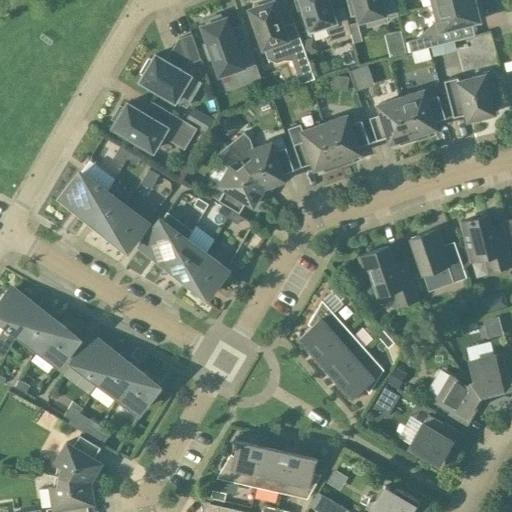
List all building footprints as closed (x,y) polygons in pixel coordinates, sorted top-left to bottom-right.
[(260,0),(254,3),(253,7),(249,9),(263,49),(279,43),(282,54),(290,51),(302,84),(314,79),(295,24),(283,28),(273,0),(269,2),(266,0),(260,0)] [(330,41),(351,34),(344,7),(332,11),(328,0),(298,0),(296,1),(300,14),(304,12),(309,30),(325,25),(330,41)] [(386,18),(397,15),(393,0),(347,0),(351,16),(357,14),(359,21),(366,19),(368,26),(386,22),(386,18)] [(457,0),(433,6),(437,20),(419,40),(409,42),(412,52),(431,47),(433,56),(452,52),(450,42),(455,41),(452,28),(479,21),(478,16),(481,13),(478,1),(473,0),(457,0)] [(221,19),(220,15),(205,20),(206,24),(201,26),(208,44),(204,45),(209,60),(213,58),(219,75),(232,71),(238,86),(260,78),(250,48),(238,52),(226,17),(221,19)] [(387,34),(391,53),(404,51),(401,31),(387,34)] [(200,59),(192,34),(179,38),(187,63),(200,59)] [(140,81),(174,101),(190,75),(155,55),(152,60),(149,58),(140,73),(143,75),(140,81)] [(492,104),(497,102),(493,83),(487,85),(484,75),(458,81),(457,78),(444,81),(453,118),(466,115),(467,120),(494,114),(492,104)] [(423,90),(400,98),(414,141),(430,136),(428,131),(435,128),(434,123),(445,119),(438,96),(426,100),(423,90)] [(414,141),(400,98),(377,105),(380,114),(369,118),(376,141),(388,137),(390,143),(397,141),(399,146),(414,141)] [(112,127),(152,151),(161,136),(184,149),(197,129),(173,114),(166,126),(127,103),(123,109),(120,107),(112,119),(116,121),(112,127)] [(346,116),(324,123),(339,167),(354,162),(352,156),(360,153),(358,148),(369,144),(361,121),(350,125),(346,116)] [(324,123),(303,131),(301,123),(287,128),(301,167),(312,163),(314,169),(322,166),(324,172),(339,167),(324,123)] [(244,132),(229,145),(268,192),(277,184),(277,183),(284,180),(282,174),(293,170),(282,138),(254,148),(251,139),(244,132)] [(123,165),(127,158),(131,151),(120,145),(112,159),(123,165)] [(225,164),(230,166),(212,196),(239,213),(246,202),(253,206),(257,199),(258,200),(268,192),(229,145),(217,154),(225,164)] [(137,164),(141,157),(131,151),(127,158),(137,164)] [(159,174),(149,169),(145,176),(155,181),(159,174)] [(86,220),(107,192),(81,172),(62,198),(88,217),(85,219),(86,220)] [(107,192),(86,220),(105,234),(127,206),(107,192)] [(208,204),(198,198),(194,204),(204,211),(208,204)] [(243,217),(221,204),(217,211),(239,224),(243,217)] [(127,206),(105,234),(126,249),(147,221),(127,206)] [(167,211),(161,220),(142,245),(168,264),(165,267),(166,267),(187,239),(186,238),(193,229),(167,211)] [(471,218),(470,220),(461,222),(471,261),(484,257),(485,261),(489,260),(492,270),(511,264),(511,263),(502,225),(491,228),(488,215),(486,215),(483,215),(481,214),(479,214),(477,215),(475,215),(472,217),(471,218)] [(454,240),(442,244),(437,229),(411,238),(429,291),(454,282),(467,278),(463,267),(454,240)] [(207,254),(187,239),(166,267),(186,282),(207,254)] [(397,272),(388,246),(359,256),(365,272),(370,270),(378,295),(391,291),(396,306),(419,299),(408,268),(397,272)] [(207,254),(186,282),(206,297),(227,269),(207,254)] [(337,284),(331,290),(341,301),(347,295),(337,284)] [(0,304),(0,322),(4,325),(0,331),(0,354),(4,357),(17,335),(38,307),(36,310),(10,291),(0,304)] [(316,354),(346,328),(322,301),(307,325),(310,327),(299,336),(316,354)] [(58,322),(38,307),(17,335),(37,350),(58,322)] [(369,327),(379,337),(385,332),(375,321),(369,327)] [(58,322),(37,350),(57,365),(78,337),(58,322)] [(367,351),(346,328),(316,354),(337,378),(367,351)] [(382,341),(377,346),(382,352),(387,347),(388,348),(394,362),(401,350),(385,332),(379,337),(382,341)] [(98,383),(118,354),(116,357),(90,338),(71,364),(98,383)] [(383,370),(367,351),(337,378),(353,397),(365,387),(370,393),(383,370)] [(138,369),(118,354),(98,383),(117,397),(138,369)] [(472,368),(464,374),(482,397),(495,394),(493,389),(502,387),(499,374),(507,372),(503,354),(494,356),(494,355),(470,361),(472,368)] [(158,384),(138,369),(117,397),(137,412),(158,384)] [(482,397),(464,374),(457,379),(451,375),(439,396),(435,404),(451,414),(456,406),(467,413),(471,405),(476,408),(482,397)] [(29,385),(19,379),(15,386),(25,392),(29,385)] [(75,421),(83,407),(72,401),(64,415),(75,421)] [(447,437),(452,429),(428,415),(423,423),(410,444),(419,449),(416,453),(440,467),(451,450),(446,447),(451,440),(447,437)] [(111,431),(90,419),(82,433),(103,445),(111,431)] [(59,476),(96,483),(98,471),(97,470),(101,463),(94,459),(100,448),(80,435),(73,447),(66,443),(55,462),(61,466),(59,476)] [(250,486),(259,447),(237,442),(234,456),(231,454),(216,479),(250,486)] [(259,447),(250,486),(282,493),(291,454),(259,447)] [(316,460),(291,454),(282,493),(307,499),(321,475),(313,471),(316,460)] [(342,487),(347,473),(335,469),(331,483),(342,487)] [(96,483),(59,476),(57,485),(50,486),(53,508),(47,509),(47,511),(88,511),(87,504),(93,503),(92,495),(93,495),(96,483)] [(413,511),(420,501),(396,487),(394,491),(385,486),(372,507),(373,507),(370,511),(413,511)] [(226,493),(212,490),(210,497),(224,501),(226,493)] [(319,492),(312,507),(323,511),(349,511),(352,506),(319,492)] [(244,511),(201,502),(202,511),(244,511)]
